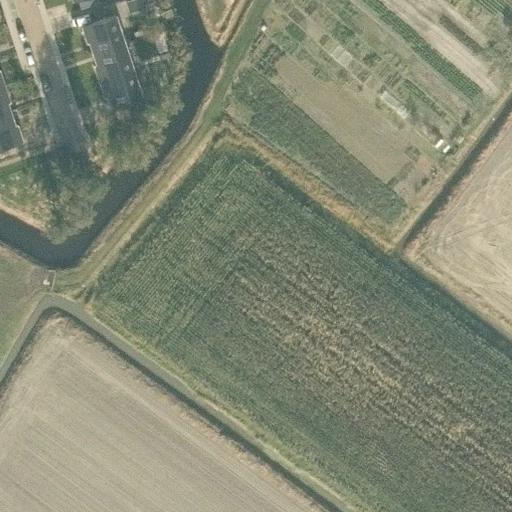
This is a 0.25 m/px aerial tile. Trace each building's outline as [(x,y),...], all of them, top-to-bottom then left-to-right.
[(125,0),(129,11),(145,6),(144,2),(151,0),(125,0)] [(116,13),(82,24),(88,40),(90,40),(94,51),(125,41),(116,13)] [(98,63),(96,64),(101,79),(134,68),(125,41),(94,51),(98,63)] [(106,95),(108,94),(112,106),(143,96),(134,68),(101,79),(106,95)] [(0,116),(12,113),(8,101),(10,101),(5,85),(0,86),(0,116)] [(0,147),(23,140),(18,124),(16,125),(12,113),(0,116),(0,147)]
